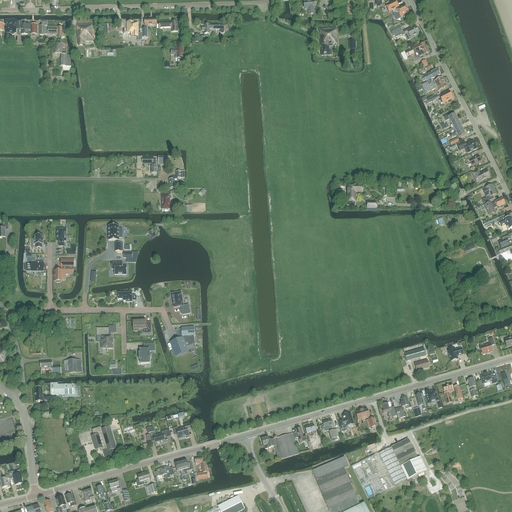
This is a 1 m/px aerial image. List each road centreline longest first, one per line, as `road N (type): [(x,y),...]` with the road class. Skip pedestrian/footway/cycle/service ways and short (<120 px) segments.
road 1 (tertiary): [(245,436),(511,359)]
road 2 (unclassified): [(511,205),(410,0)]
road 3 (tertiary): [(35,496),(245,436)]
road 4 (unclassified): [(281,0),(79,7)]
